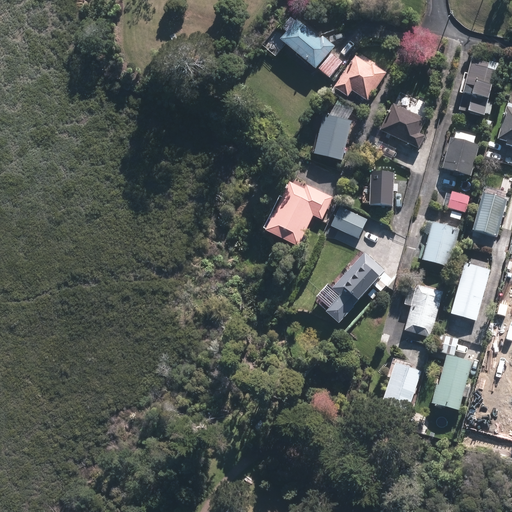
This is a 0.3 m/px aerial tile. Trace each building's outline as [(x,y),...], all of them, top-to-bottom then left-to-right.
[(319,39),(298,21),(295,19),(278,39),(281,41),(314,69),(321,60),(333,46),(321,36),(319,39)] [(328,77),(334,70),(341,61),(330,52),(323,61),(317,68),(328,77)] [(354,56),(332,87),(346,96),(350,90),(365,100),(384,73),(371,64),(370,66),(354,56)] [(487,62),(470,58),(457,109),(482,115),(494,70),(486,68),(487,62)] [(340,160),(350,121),(345,120),(354,107),(346,106),(348,102),(338,96),(327,115),(321,114),(311,153),(340,160)] [(424,118),(391,103),(378,130),(417,148),(423,135),(418,133),(424,118)] [(511,107),(504,106),(495,139),(511,143),(511,107)] [(440,168),(469,176),(477,145),(448,138),(440,168)] [(374,153),(379,144),(369,139),(367,139),(363,148),(364,148),(374,153)] [(393,172),(369,171),(367,204),(392,205),(393,172)] [(511,190),(511,175),(504,174),(501,189),(511,190)] [(288,181),(275,236),(296,247),(312,215),(320,219),(331,197),(305,184),(303,189),(288,181)] [(444,205),(447,192),(439,189),(436,202),(444,205)] [(469,195),(451,191),(446,207),(465,211),(469,195)] [(480,193),(470,230),(495,237),(505,200),(480,193)] [(365,218),(339,206),(330,225),(356,238),(365,218)] [(458,229),(430,221),(420,260),(448,267),(458,229)] [(384,270),(363,252),(329,288),(337,295),(323,312),(338,324),(371,285),(378,291),(393,275),(386,269),(384,270)] [(489,269),(463,262),(449,313),(476,320),(489,269)] [(442,291),(414,284),(413,288),(407,286),(402,303),(409,305),(404,326),(402,325),(399,337),(416,341),(418,333),(430,337),(442,291)] [(377,292),(372,288),(365,294),(371,299),(377,292)] [(457,338),(436,333),(432,350),(453,355),(457,338)] [(470,361),(445,354),(436,384),(434,384),(429,403),(456,410),(470,361)] [(419,370),(393,362),(379,402),(406,411),(419,370)]
